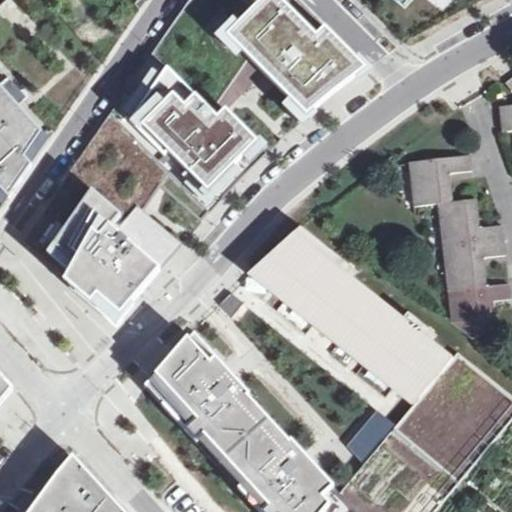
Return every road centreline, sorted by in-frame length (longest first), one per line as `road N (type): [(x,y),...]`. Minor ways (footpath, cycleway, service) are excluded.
road 1 (residential): [(162,0),(0,232)]
road 2 (residential): [(208,271),(283,189),(411,92)]
road 3 (residential): [(62,418),(208,271)]
road 4 (residential): [(511,212),(450,66)]
road 5 (residential): [(411,92),(320,0)]
road 6 (residential): [(149,511),(62,418)]
